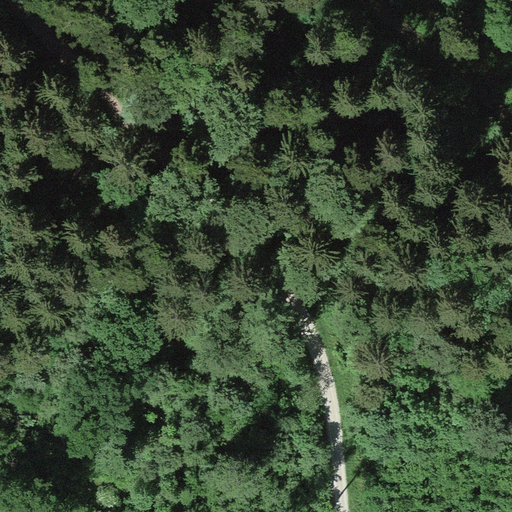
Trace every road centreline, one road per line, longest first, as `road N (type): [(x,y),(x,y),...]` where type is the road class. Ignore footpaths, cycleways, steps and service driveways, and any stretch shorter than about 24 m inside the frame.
road 1 (track): [(8,0),(270,269),(298,309),(333,418),(341,511)]
road 2 (track): [(511,128),(453,62),(365,0)]
